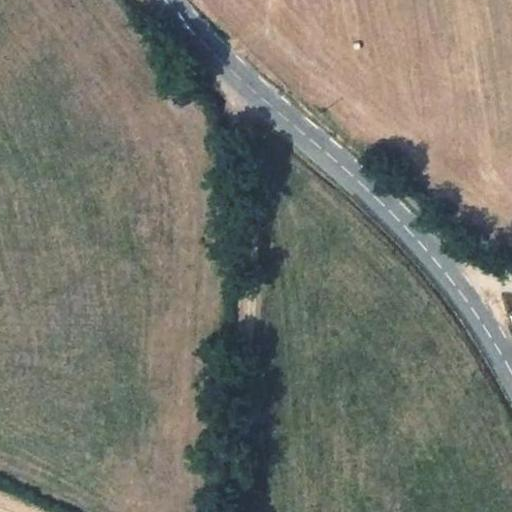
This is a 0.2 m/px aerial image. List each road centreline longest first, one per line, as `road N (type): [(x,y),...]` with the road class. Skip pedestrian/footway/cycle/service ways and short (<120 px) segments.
road 1 (tertiary): [(511,375),(412,233),(165,0)]
road 2 (track): [(244,82),(253,227),(239,511)]
